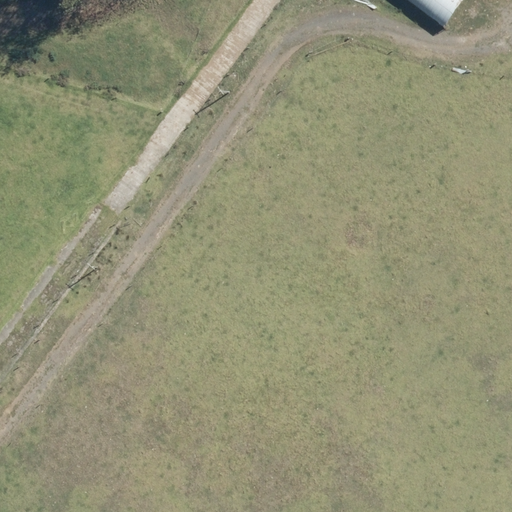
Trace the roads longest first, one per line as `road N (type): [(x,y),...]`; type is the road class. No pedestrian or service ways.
road 1 (track): [(511,15),(429,36),(297,28),(0,417)]
road 2 (track): [(0,360),(268,0)]
